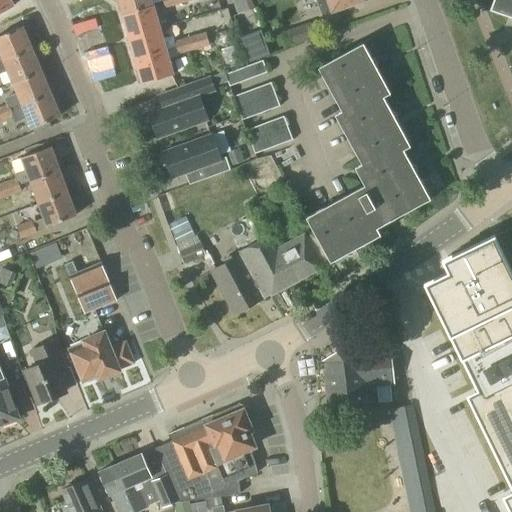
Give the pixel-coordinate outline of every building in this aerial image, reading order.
[(8,0),(0,0),(0,12),(12,7),(8,0)] [(117,0),(122,14),(151,5),(149,0),(117,0)] [(161,0),(164,9),(182,4),(180,0),(161,0)] [(363,0),(316,0),(317,4),(323,19),(333,16),(331,11),(363,0)] [(511,0),(493,0),(489,11),(511,19),(511,0)] [(128,37),(158,28),(151,5),(122,14),(128,37)] [(285,48),(315,38),(310,23),(280,33),(285,48)] [(0,62),(31,50),(22,27),(0,36),(0,62)] [(135,60),(165,51),(158,28),(128,37),(135,60)] [(241,38),(249,60),(266,54),(258,32),(241,38)] [(205,33),(188,37),(190,44),(194,43),(195,50),(209,46),(205,33)] [(178,55),(195,50),(194,43),(190,44),(188,37),(174,41),(176,48),(178,55)] [(330,263),(380,235),(376,228),(429,199),(403,150),(409,146),(383,97),(389,94),(362,44),(317,68),(341,111),(334,115),(361,164),(354,168),(364,186),(305,218),(330,263)] [(12,84),(41,72),(31,50),(0,62),(0,74),(7,71),(12,84)] [(165,51),(135,60),(142,84),(171,75),(165,51)] [(262,61),(254,64),(259,75),(266,73),(262,61)] [(251,78),(259,75),(254,64),(247,66),(251,78)] [(251,78),(247,66),(239,69),(244,81),(251,78)] [(236,84),(244,81),(239,69),(232,72),(236,84)] [(11,110),(50,94),(41,72),(12,84),(17,94),(5,99),(8,104),(11,110)] [(229,87),(236,84),(232,72),(225,75),(224,72),(223,73),(227,82),(229,87)] [(214,87),(227,82),(223,73),(210,77),(210,76),(156,95),(161,109),(148,114),(156,138),(207,119),(199,98),(215,92),(214,87)] [(270,83),(263,86),(267,98),(275,95),(270,83)] [(260,100),(267,98),(263,86),(255,89),(260,100)] [(252,103),(260,100),(255,89),(248,91),(252,103)] [(245,106),(252,103),(248,91),(240,94),(245,106)] [(59,117),(50,94),(11,110),(14,117),(11,118),(14,124),(27,118),(31,129),(59,117)] [(233,97),(237,109),(245,106),(240,94),(233,97)] [(279,106),(275,95),(267,98),(272,109),(279,106)] [(272,109),(267,98),(260,100),(264,112),(272,109)] [(264,112),(260,100),(252,103),(257,115),(264,112)] [(245,106),(249,118),(257,115),(252,103),(245,106)] [(0,107),(0,122),(14,117),(11,110),(8,104),(0,107)] [(249,118),(245,106),(237,109),(242,121),(249,118)] [(283,116),(275,119),(280,131),(287,128),(283,116)] [(280,131),(275,119),(268,122),(272,134),(280,131)] [(265,137),(272,134),(268,122),(260,125),(265,137)] [(265,137),(260,125),(253,128),(257,140),(265,137)] [(245,131),(250,143),(257,140),(253,128),(245,131)] [(287,128),(280,131),(284,143),(292,140),(287,128)] [(277,146),(284,143),(280,131),(272,134),(277,146)] [(272,134),(265,137),(269,149),(277,146),(272,134)] [(220,159),(211,135),(162,153),(172,178),(184,174),(189,185),(230,170),(225,158),(220,159)] [(262,152),(269,149),(265,137),(257,140),(262,152)] [(262,152),(257,140),(250,143),(254,154),(262,152)] [(19,185),(58,170),(50,147),(21,158),(25,170),(13,175),(15,179),(19,185)] [(232,167),(244,162),(241,153),(228,157),(232,167)] [(38,204),(67,193),(58,170),(19,185),(30,182),(38,204)] [(19,185),(15,179),(2,184),(4,190),(2,191),(4,198),(21,192),(19,185)] [(67,193),(38,204),(46,227),(36,230),(32,221),(15,226),(21,240),(36,234),(38,240),(53,234),(50,225),(75,216),(67,193)] [(172,235),(189,227),(185,217),(167,225),(172,235)] [(194,236),(189,227),(172,235),(176,244),(194,236)] [(234,254),(258,301),(321,267),(302,234),(283,244),(276,231),(234,254)] [(457,269),(426,285),(433,298),(438,296),(443,306),(438,309),(444,322),(450,319),(454,329),(449,332),(456,346),(461,343),(466,353),(460,356),(468,371),(472,370),(478,384),(475,385),(479,393),(468,399),(476,414),(479,413),(485,427),(482,428),(490,444),(493,442),(500,456),(497,458),(505,474),(508,472),(511,481),(511,486),(511,487),(511,488),(511,495),(504,500),(510,511),(511,511),(511,290),(511,289),(511,288),(511,276),(510,272),(505,275),(500,266),(505,263),(493,237),(453,258),(457,269)] [(183,264),(205,257),(200,244),(179,252),(183,264)] [(233,315),(258,301),(234,254),(222,260),(224,264),(214,269),(221,281),(216,284),(233,315)] [(76,272),(72,262),(64,265),(69,275),(68,275),(84,314),(117,301),(100,262),(76,272)] [(0,284),(10,288),(16,274),(0,267),(0,284)] [(110,347),(103,332),(82,341),(83,344),(69,350),(82,382),(96,376),(98,380),(119,371),(119,370),(135,364),(125,341),(110,347)] [(359,352),(351,340),(322,361),(323,362),(327,407),(373,403),(372,388),(394,385),(390,349),(359,352)] [(38,403),(65,393),(55,369),(64,365),(54,342),(32,351),(38,365),(25,370),(38,403)] [(8,391),(0,393),(0,425),(18,419),(8,391)] [(257,473),(250,448),(253,446),(247,432),(251,430),(243,414),(239,412),(241,407),(238,405),(185,428),(187,433),(161,446),(155,448),(158,456),(167,477),(177,502),(178,502),(185,501),(195,500),(240,493),(238,481),(257,473)] [(408,511),(433,511),(428,485),(412,405),(388,410),(408,511)] [(140,455),(113,466),(132,511),(134,511),(147,507),(146,506),(136,482),(147,477),(149,476),(143,462),(140,455)] [(132,511),(113,466),(98,473),(108,496),(110,494),(117,511),(132,511)] [(167,477),(150,484),(158,501),(161,509),(177,502),(167,477)] [(91,496),(84,480),(72,485),(70,484),(66,485),(65,488),(61,490),(67,505),(63,507),(65,511),(101,511),(100,509),(94,495),(91,496)] [(267,511),(266,505),(236,511),(234,511),(223,511),(223,506),(222,506),(220,497),(204,499),(206,511),(267,511)] [(186,502),(174,504),(175,511),(190,511),(188,501),(186,502)]
